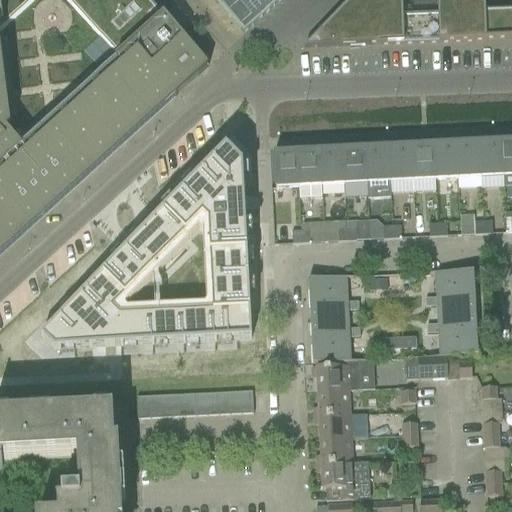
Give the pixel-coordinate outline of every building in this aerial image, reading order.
[(0,0),(0,31),(34,0),(67,0),(100,36),(83,52),(100,71),(118,55),(121,58),(162,20),(161,19),(143,0),(211,0),(243,35),(282,0),(0,0)] [(511,0),(352,0),(303,50),(418,46),(486,43),(511,42),(511,0)] [(0,257),(1,256),(207,69),(163,20),(162,20),(121,58),(115,63),(116,64),(21,151),(18,148),(10,139),(0,54),(0,257)] [(511,144),(503,145),(505,178),(505,189),(511,188),(511,144)] [(503,145),(478,146),(480,179),(505,178),(503,145)] [(478,146),(455,147),(457,181),(480,179),(478,146)] [(455,147),(433,148),(434,182),(457,181),(455,147)] [(433,148),(410,150),(411,183),(434,182),(433,148)] [(410,150),(387,151),(389,184),(411,183),(410,150)] [(387,151),(364,152),(367,200),(367,202),(390,200),(389,184),(387,151)] [(364,152),(341,153),(343,186),(344,201),(367,200),(364,152)] [(341,153),(319,154),(320,188),(343,186),(341,153)] [(227,154),(42,339),(54,351),(250,340),(242,170),(227,154)] [(319,154),(296,155),(298,189),(298,201),(321,200),(320,188),(319,154)] [(296,155),(272,157),(274,191),(275,191),(275,190),(298,189),(296,155)] [(482,225),(473,225),(473,238),(482,237),(482,225)] [(491,225),(482,225),(482,237),(491,237),(491,225)] [(439,240),(438,226),(428,227),(428,240),(439,240)] [(446,226),(438,226),(439,240),(447,239),(446,226)] [(401,228),(393,229),(393,242),(401,241),(401,228)] [(393,242),(393,229),(382,229),(383,242),(393,242)] [(348,244),(347,231),(337,232),(337,245),(348,244)] [(355,231),(347,231),(348,244),(356,244),(355,231)] [(302,247),(301,233),(291,234),(292,247),(302,247)] [(310,233),(301,233),(302,247),(310,246),(310,233)] [(438,336),(439,360),(477,358),(473,274),(435,276),(436,300),(425,301),(425,310),(436,309),(437,327),(426,327),(427,336),(438,336)] [(345,280),(307,282),(312,367),(350,365),(348,340),(360,340),(359,331),(348,331),(347,314),(358,313),(358,304),(346,305),(345,280)] [(399,345),(390,344),(390,364),(399,364),(399,345)] [(406,384),(447,382),(446,361),(405,363),(406,384)] [(318,372),(316,372),(317,396),(349,395),(358,394),(357,365),(318,367),(318,372)] [(459,367),(459,381),(472,381),(471,366),(459,367)] [(481,392),(482,404),(496,403),(495,391),(481,392)] [(251,394),(240,395),(241,417),(253,416),(253,415),(251,395),(251,394)] [(240,395),(229,396),(230,417),(241,417),(240,395)] [(317,396),(318,420),(350,419),(349,395),(317,396)] [(414,395),(399,395),(399,408),(415,408),(414,395)] [(206,397),(207,419),(219,418),(217,396),(206,397)] [(229,396),(217,396),(219,418),(230,417),(229,396)] [(183,398),(184,420),(196,419),(194,397),(183,398)] [(206,397),(194,397),(196,419),(207,419),(206,397)] [(160,399),(161,421),(173,420),(171,398),(160,399)] [(171,398),(173,420),(184,420),(183,398),(171,398)] [(149,400),(150,422),(161,421),(160,399),(149,400)] [(149,400),(136,400),(137,422),(150,422),(149,400)] [(0,463),(77,459),(79,499),(61,500),(62,507),(57,507),(57,511),(125,511),(121,508),(118,452),(114,452),(112,415),(0,420),(0,463)] [(318,420),(320,444),(351,443),(350,419),(318,420)] [(483,428),(483,440),(498,439),(497,427),(483,428)] [(401,428),(402,441),(417,440),(416,428),(401,428)] [(498,439),(483,440),(484,452),(484,463),(508,463),(508,454),(504,451),(498,451),(498,439)] [(417,440),(402,441),(402,452),(417,451),(417,440)] [(320,444),(321,468),(352,467),(351,443),(320,444)] [(352,467),(321,468),(322,493),(325,493),(326,505),(354,504),(369,503),(368,484),(367,467),(352,467)] [(485,476),(486,488),(500,488),(500,475),(485,476)] [(500,488),(486,488),(486,500),(501,500),(500,488)]
